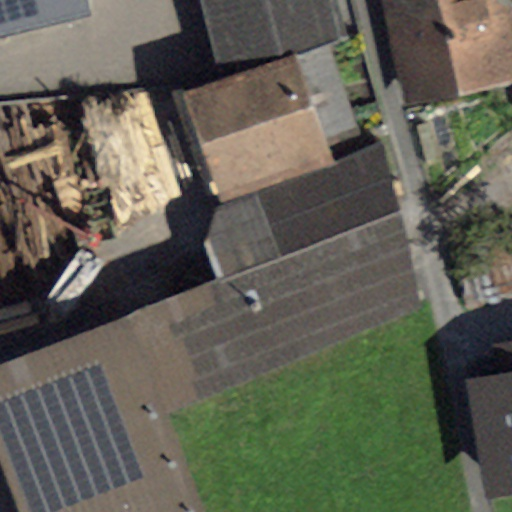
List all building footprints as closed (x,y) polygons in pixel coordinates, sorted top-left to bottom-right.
[(0,0),(0,30),(83,10),(80,0),(0,0)] [(336,42),(326,0),(203,0),(224,81),(324,46),(336,42)] [(389,10),(407,90),(511,65),(511,24),(509,11),(491,0),(382,0),(385,11),(389,10)] [(354,129),(324,46),(186,96),(217,179),(354,129)] [(199,511),(162,414),(419,306),(412,237),(379,146),(253,196),(288,283),(135,344),(122,311),(0,358),(0,428),(32,511),(199,511)] [(511,350),(509,351),(511,369),(511,381),(474,388),(478,414),(487,412),(492,440),(481,441),(486,470),(496,469),(498,480),(511,478),(511,350)]
